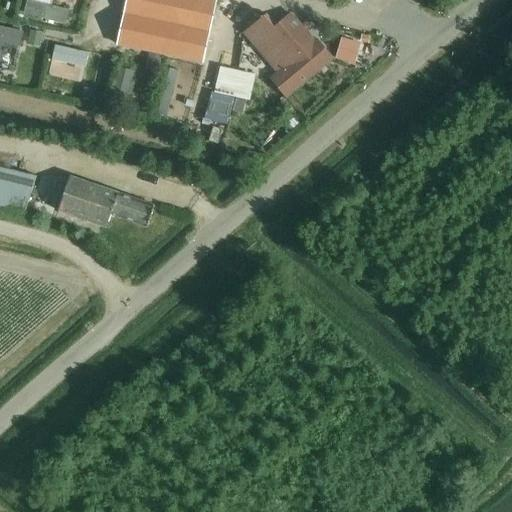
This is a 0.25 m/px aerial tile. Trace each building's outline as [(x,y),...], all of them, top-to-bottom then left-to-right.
[(70,11),(28,0),(24,14),(66,25),(70,11)] [(137,0),(136,9),(141,10),(193,22),(198,0),(137,0)] [(190,35),(193,22),(133,9),(126,44),(205,61),(210,39),(190,35)] [(304,30),(289,13),(273,27),(263,15),(243,33),(278,73),(271,79),(286,96),(330,59),(305,29),(304,30)] [(0,25),(0,44),(1,41),(18,45),(21,30),(0,25)] [(30,30),(28,42),(39,44),(41,32),(30,30)] [(341,39),(335,58),(350,63),(357,43),(341,39)] [(150,53),(147,67),(159,69),(162,56),(150,53)] [(88,75),(90,63),(59,56),(56,68),(68,71),(66,82),(78,85),(81,73),(88,75)] [(117,67),(107,105),(123,109),(133,71),(117,67)] [(221,68),(215,93),(234,97),(250,101),(256,75),(240,72),(221,68)] [(222,130),(213,127),(208,141),(217,144),(222,130)] [(0,207),(26,214),(35,177),(0,168),(0,207)] [(147,228),(155,207),(71,176),(58,211),(106,228),(111,215),(147,228)]
